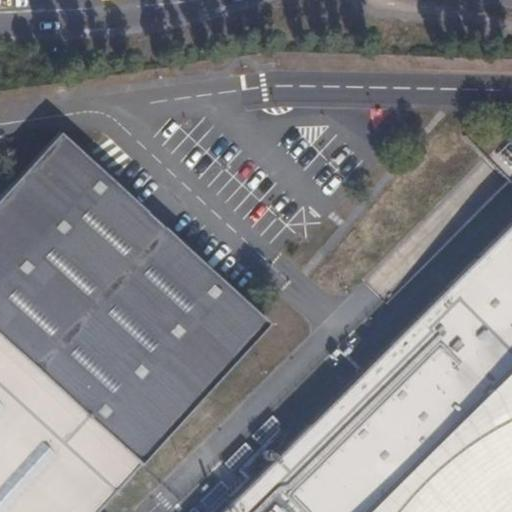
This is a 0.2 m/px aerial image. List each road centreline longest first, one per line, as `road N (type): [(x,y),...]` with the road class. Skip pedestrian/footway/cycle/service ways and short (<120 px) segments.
road 1 (unknown): [(94,109),(150,149),(336,328)]
road 2 (secondary): [(0,25),(131,18),(230,0)]
